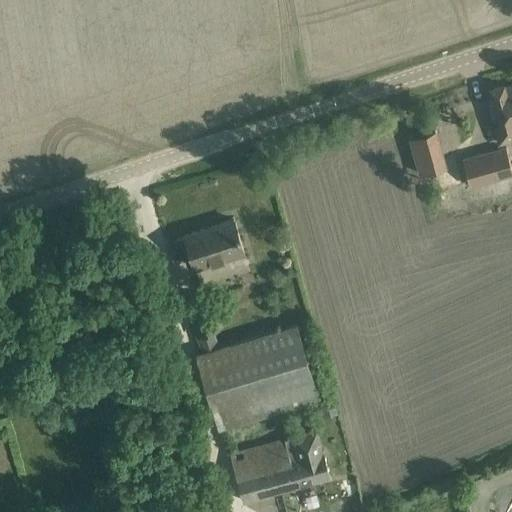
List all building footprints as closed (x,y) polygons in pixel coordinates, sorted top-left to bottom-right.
[(503,84),(491,88),(493,96),(492,96),(499,122),(492,124),(498,145),(511,140),(511,85),(504,87),(503,84)] [(421,174),(445,167),(435,132),(411,139),(421,174)] [(463,159),(471,186),(511,174),(511,167),(506,147),(463,159)] [(511,196),(511,181),(496,185),(499,199),(511,196)] [(179,255),(190,252),(195,268),(244,252),(233,219),(184,234),(185,236),(174,239),(179,255)] [(187,302),(197,335),(202,352),(196,354),(219,428),(282,409),(283,413),(289,411),(288,407),(319,398),(297,324),(219,347),(214,329),(218,328),(208,296),(187,302)] [(330,477),(325,457),(323,449),(317,428),(283,438),(229,453),(243,501),(330,477)]
